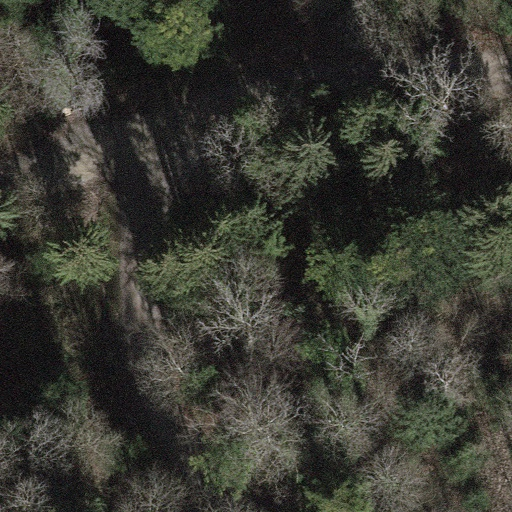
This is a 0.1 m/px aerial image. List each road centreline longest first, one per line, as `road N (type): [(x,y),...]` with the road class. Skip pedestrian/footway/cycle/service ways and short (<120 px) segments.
road 1 (track): [(265,511),(203,473),(140,343),(161,129)]
road 2 (track): [(161,129),(391,62),(511,62)]
road 3 (track): [(161,129),(0,191)]
